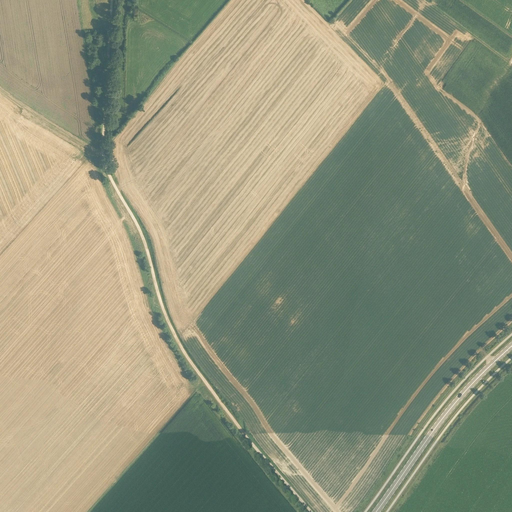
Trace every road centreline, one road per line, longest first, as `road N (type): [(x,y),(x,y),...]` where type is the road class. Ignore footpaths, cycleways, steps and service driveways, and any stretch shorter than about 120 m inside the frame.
road 1 (track): [(311,511),(176,341),(104,157)]
road 2 (secondary): [(376,511),(449,409),(511,345)]
road 3 (track): [(111,0),(104,157)]
